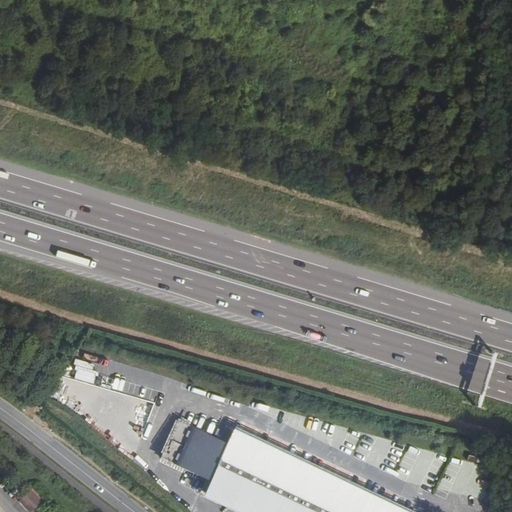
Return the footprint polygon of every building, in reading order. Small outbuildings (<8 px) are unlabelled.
[(94,383),(97,371),(77,366),(74,378),(94,383)] [(174,419),(157,455),(180,466),(212,481),(207,492),(247,511),(399,511),(235,434),(229,445),(198,430),(174,419)] [(37,497),(42,492),(37,486),(31,491),(37,497)] [(20,502),(25,507),(37,497),(31,491),(20,502)] [(37,497),(43,502),(48,498),(42,492),(37,497)] [(29,511),(31,511),(43,502),(37,497),(25,507),(29,511)]
